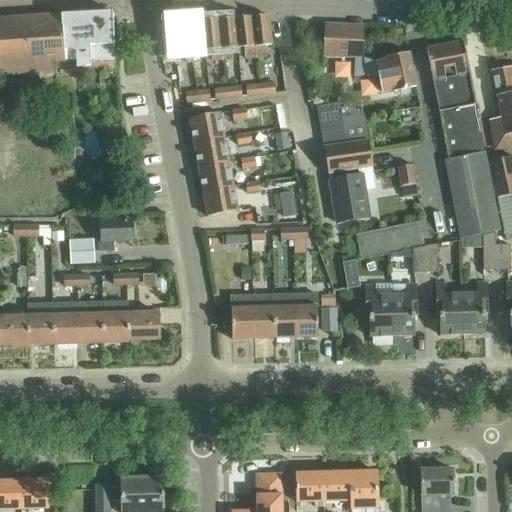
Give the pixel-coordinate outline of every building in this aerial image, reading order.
[(91,64),(114,63),(115,63),(114,46),(115,46),(113,13),(0,19),(0,75),(56,72),(55,62),(66,62),(65,52),(76,51),(77,67),(91,66),(91,64)] [(253,18),(256,59),(267,58),(266,46),(272,46),(270,16),(253,18)] [(256,59),(253,18),(237,19),(239,48),(245,48),(246,59),(256,59)] [(239,48),(237,19),(220,20),(223,61),(234,60),(234,49),(239,48)] [(223,61),(220,20),(204,21),(206,50),(212,50),(212,61),(223,61)] [(206,50),(204,21),(187,22),(190,63),(201,62),(201,51),(206,50)] [(190,63),(187,22),(169,23),(171,52),(185,51),(186,63),(190,63)] [(325,24),(323,58),(354,60),(364,59),(365,26),(325,24)] [(500,229),(463,42),(427,49),(440,113),(452,111),(461,157),(446,160),(462,237),(500,229)] [(364,59),(354,60),(354,79),(366,76),(367,79),(375,77),(379,93),(392,91),(392,93),(416,88),(409,53),(385,58),(385,62),(373,64),(373,63),(364,59)] [(511,68),(493,72),(498,98),(502,118),(488,121),(495,152),(511,148),(511,68)] [(247,98),(275,95),(274,83),(246,86),(247,98)] [(242,98),(241,87),(214,90),(215,101),(242,98)] [(198,92),(185,93),(186,103),(199,102),(211,101),(210,91),(198,92)] [(318,107),(321,124),(343,120),(340,104),(318,107)] [(246,108),(232,111),(233,121),(248,119),(246,110),(246,108)] [(256,108),(246,110),(248,119),(258,117),(256,108)] [(194,139),(224,133),(220,114),(190,119),(194,139)] [(343,120),(321,124),(323,136),(367,129),(365,116),(343,120)] [(323,136),(324,148),(369,142),(367,129),(323,136)] [(224,133),(194,139),(197,158),(227,152),(224,133)] [(251,143),(250,133),(236,136),(238,146),(251,143)] [(286,134),(273,137),(277,153),(289,151),(286,134)] [(369,142),(324,148),(329,176),(356,172),(356,171),(373,168),(369,142)] [(18,152),(0,154),(0,173),(20,171),(18,152)] [(227,152),(197,158),(201,177),(231,171),(227,152)] [(255,157),(240,160),(242,171),(257,168),(255,157)] [(511,160),(511,161),(492,163),(508,243),(511,241),(511,160)] [(413,165),(397,168),(400,187),(416,184),(413,165)] [(231,171),(201,177),(205,196),(234,190),(231,171)] [(363,176),(330,181),(337,222),(370,217),(363,176)] [(260,192),(259,182),(246,184),(247,194),(260,192)] [(234,190),(205,196),(208,216),(238,211),(234,190)] [(19,208),(8,209),(8,220),(20,220),(19,208)] [(295,209),(282,211),(284,219),(296,217),(295,209)] [(99,252),(115,251),(114,242),(134,241),(133,222),(102,223),(102,241),(99,241),(99,252)] [(361,258),(425,245),(420,223),(357,236),(361,258)] [(14,237),(26,237),(26,227),(14,227),(14,237)] [(26,227),(26,237),(38,237),(38,227),(26,227)] [(281,230),(282,240),(294,240),(293,230),(281,230)] [(293,230),(294,240),(306,239),(305,230),(293,230)] [(264,231),(251,231),(252,241),(264,241),(264,231)] [(63,233),(51,233),(52,243),(64,243),(63,233)] [(496,247),(496,234),(483,236),(484,271),(497,271),(496,247)] [(221,245),(249,244),(248,236),(226,237),(220,237),(221,245)] [(95,264),(94,240),(69,241),(70,265),(95,264)] [(427,274),(439,273),(438,245),(426,247),(427,274)] [(497,271),(511,271),(511,246),(496,247),(497,271)] [(414,274),(427,274),(426,247),(413,249),(414,274)] [(349,290),(362,288),(356,261),(344,264),(349,290)] [(250,269),(242,269),(242,280),(250,280),(250,269)] [(27,274),(16,274),(17,288),(27,288),(27,274)] [(126,276),(126,285),(138,285),(138,275),(126,276)] [(77,277),(77,286),(89,286),(88,276),(77,277)] [(114,276),(114,285),(126,285),(126,276),(114,276)] [(64,277),(65,286),(77,286),(77,277),(64,277)] [(486,315),(489,315),(488,284),(478,284),(478,295),(462,295),(464,335),(486,335),(486,315)] [(441,336),(464,335),(462,295),(447,296),(447,285),(436,285),(437,316),(441,316),(441,336)] [(415,317),(418,317),(418,286),(407,286),(408,297),(392,297),(393,337),(416,337),(415,317)] [(371,338),(393,337),(392,297),(377,298),(376,287),(366,287),(367,318),(370,318),(371,338)] [(276,297),(277,339),(298,339),(297,296),(276,297)] [(297,296),(298,339),(320,338),(318,296),(297,296)] [(233,298),(234,340),(256,340),(255,297),(233,298)] [(255,297),(256,340),(277,339),(276,297),(255,297)] [(335,298),(320,298),(320,312),(321,312),(335,311),(335,298)] [(129,343),(129,340),(134,340),(133,315),(133,302),(106,303),(107,344),(129,343)] [(106,303),(80,304),(80,344),(107,344),(106,303)] [(27,317),(27,348),(31,348),(31,346),(54,345),(53,304),(26,305),(27,317)] [(80,304),(53,304),(54,345),(80,344),(80,304)] [(335,311),(321,312),(322,333),(338,332),(337,311),(335,311)] [(133,315),(134,340),(162,340),(161,314),(133,315)] [(27,348),(27,317),(0,318),(0,341),(0,346),(13,346),(13,349),(27,348)] [(452,511),(452,495),(456,495),(455,471),(423,472),(423,511),(452,511)] [(378,472),(351,473),(352,501),(352,510),(368,509),(368,511),(378,511),(379,509),(378,472)] [(351,473),(324,474),(325,502),(352,501),(351,473)] [(257,511),(282,511),(282,495),(282,474),(256,475),(257,493),(257,496),(257,511)] [(297,503),(325,502),(324,474),(296,475),(297,503)] [(123,511),(166,511),(165,479),(123,480),(123,489),(111,489),(111,486),(98,486),(98,511),(111,511),(111,503),(123,503),(123,511)] [(0,510),(22,510),(21,482),(0,482),(0,510)] [(22,510),(50,510),(49,482),(21,482),(22,510)]
